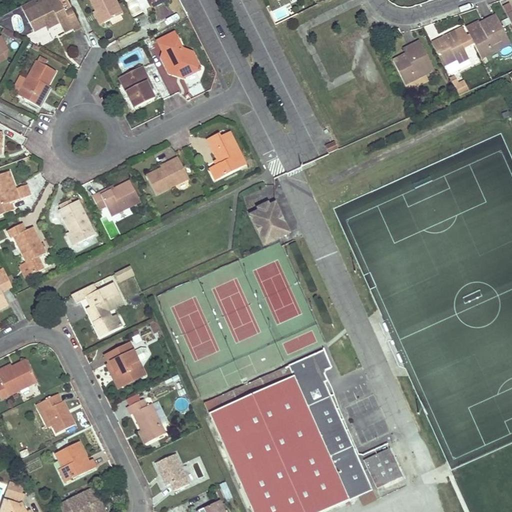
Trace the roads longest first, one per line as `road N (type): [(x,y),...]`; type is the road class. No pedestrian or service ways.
road 1 (unknown): [(285,158),(444,488)]
road 2 (unclassified): [(251,87),(285,158),(310,146),(235,0)]
road 3 (residential): [(0,347),(37,331),(56,336),(131,478),(138,511)]
road 4 (residential): [(114,143),(138,142),(251,87)]
